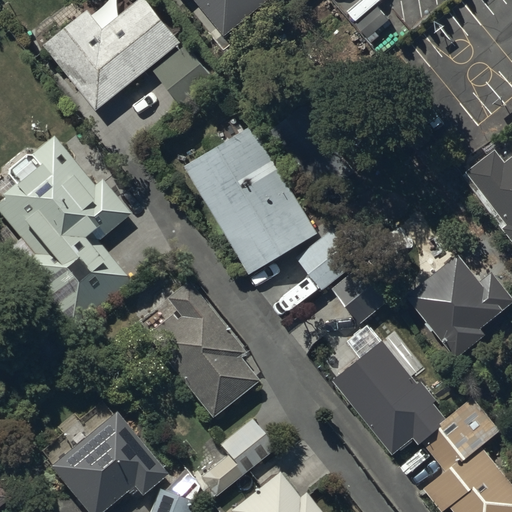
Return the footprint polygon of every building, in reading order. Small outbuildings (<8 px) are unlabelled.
[(89,4),(47,38),(99,105),(184,33),(156,0),(133,0),(105,23),(89,4)] [(197,0),(223,32),(263,0),(197,0)] [(186,37),(155,65),(186,100),(217,72),(186,37)] [(306,97),(272,125),(300,163),(335,137),(306,97)] [(318,225),(253,117),(185,158),(250,266),(318,225)] [(94,179),(54,130),(33,147),(30,143),(4,164),(7,168),(0,174),(0,208),(19,232),(4,245),(72,327),(133,277),(99,235),(132,208),(102,172),(94,179)] [(467,166),(478,180),(472,184),(487,203),(493,199),(508,218),(503,222),(511,233),(511,151),(506,157),(495,143),(467,166)] [(320,282),(365,248),(341,216),(296,251),(320,282)] [(481,272),(461,245),(408,289),(442,331),(447,327),(451,332),(446,336),(457,350),(486,326),(481,320),(486,315),(488,317),(500,307),(499,306),(511,295),(511,285),(493,263),(481,272)] [(403,287),(376,251),(333,284),(360,320),(403,287)] [(178,307),(148,330),(213,412),(261,374),(241,349),(246,345),(190,274),(166,293),(178,307)] [(23,335),(46,364),(69,346),(55,328),(59,325),(52,316),(46,320),(44,318),(23,335)] [(420,375),(386,332),(382,334),(369,317),(344,336),(347,339),(327,355),(335,365),(333,367),(395,446),(402,441),(403,442),(416,433),(414,431),(416,430),(422,438),(425,435),(447,463),(425,481),(443,504),(451,498),(461,511),(511,511),(511,474),(485,439),(501,426),(473,390),(447,411),(435,396),(438,393),(423,373),(420,375)] [(70,433),(75,439),(51,459),(93,511),(94,511),(127,486),(130,490),(137,483),(142,489),(169,467),(140,430),(144,426),(132,412),(128,416),(118,404),(86,430),(81,424),(70,433)] [(277,442),(254,412),(219,441),(227,451),(201,471),(216,489),(277,442)] [(0,511),(7,511),(27,497),(0,462),(0,511)] [(165,485),(160,483),(149,511),(189,511),(195,497),(207,485),(186,464),(165,485)] [(278,465),(229,504),(236,511),(323,511),(304,487),(299,491),(278,465)]
